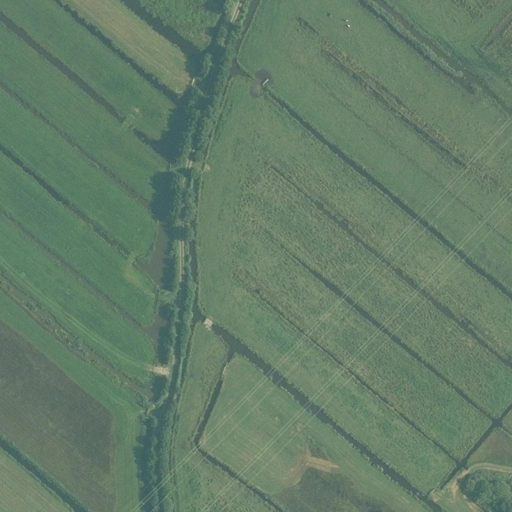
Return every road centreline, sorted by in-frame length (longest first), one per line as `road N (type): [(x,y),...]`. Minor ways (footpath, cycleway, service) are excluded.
road 1 (track): [(159,511),(155,453),(183,305),(186,173)]
road 2 (track): [(0,298),(130,410),(163,417)]
road 3 (track): [(186,173),(239,0)]
road 4 (track): [(83,233),(157,301),(182,301)]
